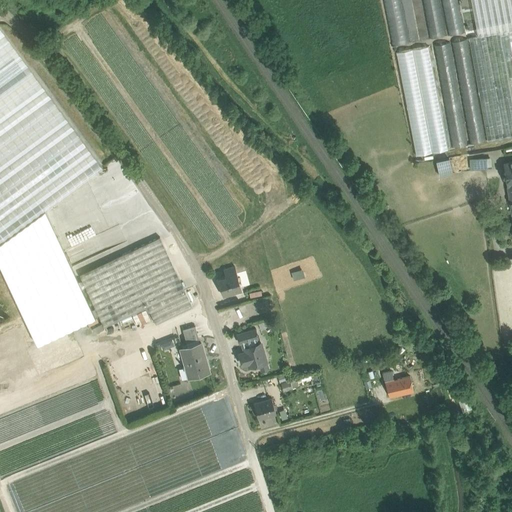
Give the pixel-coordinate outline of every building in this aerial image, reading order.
[(409,40),(424,37),(417,0),(381,0),(391,44),(409,40)] [(420,0),(428,37),(444,34),(437,0),(420,0)] [(437,0),(444,34),(462,30),(456,0),(437,0)] [(511,2),(465,11),(470,37),(511,29),(511,2)] [(102,167),(0,26),(0,242),(45,210),(102,167)] [(511,136),(511,29),(470,37),(449,41),(468,144),(511,136)] [(453,148),(468,144),(449,41),(433,44),(453,148)] [(428,45),(395,52),(416,153),(449,146),(428,45)] [(490,151),(468,152),(469,168),(490,167),(490,151)] [(511,160),(503,162),(507,186),(511,185),(511,160)] [(78,280),(45,210),(0,242),(0,266),(37,345),(95,317),(82,288),(85,286),(82,280),(78,280)] [(159,237),(79,274),(82,280),(85,286),(104,327),(147,307),(155,324),(192,307),(159,237)] [(235,267),(224,270),(226,277),(237,273),(235,267)] [(293,279),(303,276),(301,269),(291,272),(293,279)] [(226,277),(218,279),(222,295),(241,290),(237,273),(226,277)] [(195,326),(182,329),(186,343),(199,340),(195,326)] [(255,329),(237,334),(240,342),(255,338),(257,337),(255,329)] [(161,348),(173,344),(171,337),(159,340),(161,348)] [(255,338),(242,342),(244,351),(239,353),(242,364),(248,363),(249,366),(266,361),(261,342),(257,344),(255,338)] [(201,342),(180,348),(185,364),(182,365),(183,367),(181,367),(180,369),(183,379),(209,372),(201,342)] [(410,376),(394,380),(393,376),(384,378),(389,396),(413,391),(410,376)] [(290,380),(281,382),(283,391),(292,388),(290,380)] [(271,398),(254,403),(258,418),(276,413),(271,398)] [(270,426),(269,419),(259,421),(260,428),(270,426)] [(15,501),(18,511),(82,511),(78,497),(71,497),(69,501),(61,498),(63,494),(68,493),(67,488),(64,488),(59,486),(58,505),(57,509),(51,506),(52,510),(50,511),(48,507),(38,506),(36,499),(30,499),(31,503),(30,505),(21,505),(21,499),(17,499),(19,503),(15,501)]
